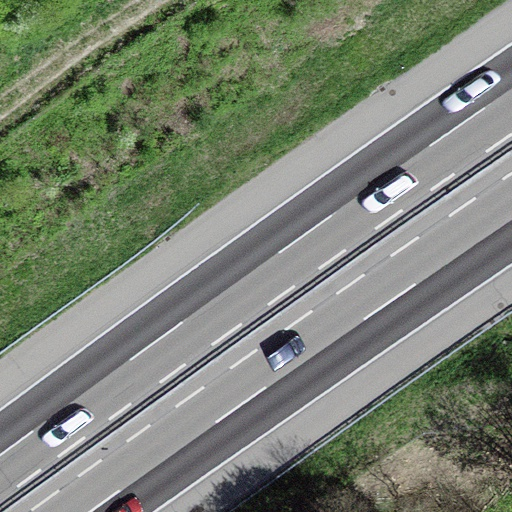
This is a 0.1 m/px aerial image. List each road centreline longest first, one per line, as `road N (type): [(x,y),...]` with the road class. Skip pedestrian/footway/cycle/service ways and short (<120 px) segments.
road 1 (motorway): [(511,88),(0,455)]
road 2 (motorway): [(89,511),(511,217)]
road 3 (unknown): [(0,107),(148,0)]
